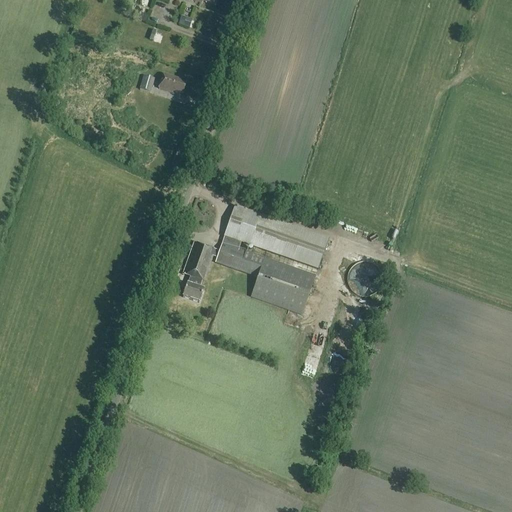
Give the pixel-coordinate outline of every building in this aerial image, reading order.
[(192,20),(181,17),(178,25),(189,29),(192,20)] [(152,41),(160,42),(162,32),(154,31),(152,41)] [(182,94),(185,85),(180,84),(181,81),(162,75),(158,89),(172,93),(173,91),(182,94)] [(150,93),(154,80),(143,77),(139,90),(150,93)] [(317,270),(328,240),(235,207),(219,252),(194,243),(182,275),(190,278),(187,285),(182,298),(199,303),(203,291),(199,289),(201,282),(203,283),(213,255),(217,256),(215,263),(257,278),(250,298),(301,316),(315,277),(238,250),(241,243),(317,270)] [(365,298),(368,297),(372,296),(375,294),(378,292),(380,289),(381,285),(382,282),(382,279),(381,276),(380,272),(378,269),(375,266),(372,264),(367,263),(363,263),(359,263),(357,264),(353,266),(351,269),(348,273),(347,277),(347,283),(348,288),(350,291),(354,294),(357,296),(360,297),(365,298)] [(324,346),(319,345),(320,341),(316,340),(305,374),(315,377),(324,346)]
